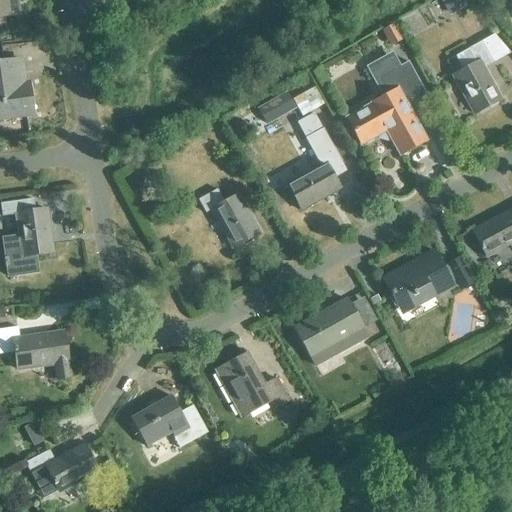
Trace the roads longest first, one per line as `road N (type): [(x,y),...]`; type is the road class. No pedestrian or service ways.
road 1 (residential): [(511,159),(208,329),(149,337)]
road 2 (residential): [(149,337),(114,292),(92,152)]
road 3 (residential): [(364,511),(511,434)]
road 4 (residential): [(92,152),(79,3)]
